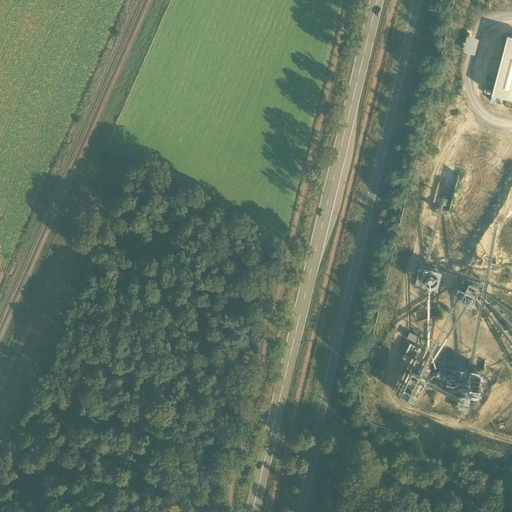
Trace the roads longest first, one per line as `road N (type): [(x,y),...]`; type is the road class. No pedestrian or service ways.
road 1 (secondary): [(252,511),(376,0)]
road 2 (unclassified): [(300,511),(418,0)]
road 3 (track): [(0,438),(73,272)]
